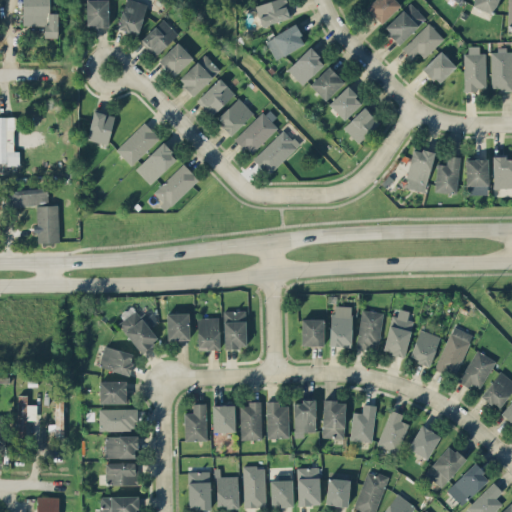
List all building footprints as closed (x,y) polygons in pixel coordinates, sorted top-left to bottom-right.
[(49,0),(22,0),(23,25),(44,25),(44,37),(58,37),(57,12),(49,13),(49,0)] [(86,0),(86,26),(108,26),(108,0),(86,0)] [(137,33),(147,4),(134,0),(125,0),(117,26),(137,33)] [(260,24),(292,18),(287,0),(271,0),(256,3),(260,24)] [(373,0),(366,7),(381,23),(400,5),(395,0),(373,0)] [(493,13),(498,0),(474,0),(472,5),(493,13)] [(383,27),(398,43),(425,18),(411,2),(383,27)] [(140,40),(154,56),(178,34),(163,18),(140,40)] [(423,57),(443,38),(429,22),(401,48),(410,57),(417,51),(423,57)] [(265,40),(275,59),(305,43),(295,24),(265,40)] [(158,60),(173,76),(193,57),(178,41),(158,60)] [(465,91),(476,90),(476,87),(486,87),(485,52),(479,52),(479,45),(464,46),(465,91)] [(287,68),(301,84),(324,63),(310,47),(287,68)] [(491,49),(491,89),(511,88),(511,76),(511,49),(491,49)] [(456,66),(441,50),(422,68),(437,83),(456,66)] [(178,79),(193,95),(220,69),(204,54),(178,79)] [(309,84),(325,100),(344,82),(329,65),(309,84)] [(196,99),(211,115),(234,93),(219,77),(196,99)] [(328,103),(344,119),(362,102),(347,86),(328,103)] [(216,118),(231,134),(253,113),(238,97),(216,118)] [(343,127),(358,143),(379,122),(364,106),(343,127)] [(280,125),(265,109),(234,138),(249,154),(280,125)] [(88,140),(109,143),(113,114),(92,111),(88,140)] [(13,116),(0,115),(0,161),(8,162),(8,165),(19,165),(19,150),(13,150),(13,116)] [(131,165),(159,137),(144,122),(116,149),(131,165)] [(268,174),(299,145),(284,129),(253,158),(268,174)] [(135,168),(150,184),(177,157),(162,142),(135,168)] [(405,188),(426,191),(432,151),(411,148),(405,188)] [(456,193),(460,156),(448,155),(446,164),(437,163),(434,191),(456,193)] [(511,187),(511,156),(492,157),(493,188),(511,187)] [(466,185),(488,185),(487,158),(465,158),(466,185)] [(198,179),(183,163),(153,191),(162,201),(159,204),(165,210),(198,179)] [(14,204),(47,203),(47,187),(14,188),(14,204)] [(14,206),(13,193),(3,193),(3,206),(14,206)] [(58,205),(35,205),(36,232),(37,232),(37,242),(59,241),(58,205)] [(350,346),(352,306),(331,305),(330,345),(350,346)] [(382,350),(403,356),(413,320),(407,318),(409,311),(399,308),(397,315),(392,314),(382,350)] [(118,323),(140,352),(158,338),(135,309),(118,323)] [(379,349),(381,311),(360,309),(357,347),(379,349)] [(246,347),(245,310),(223,310),(224,348),(246,347)] [(189,339),(188,312),(166,313),(167,339),(189,339)] [(197,317),(197,349),(219,348),(219,317),(197,317)] [(301,344),(323,345),(323,318),(301,318),(301,344)] [(472,334),(452,325),(434,368),(454,377),(472,334)] [(429,365),(440,336),(419,328),(409,357),(429,365)] [(134,353),(104,344),(98,366),(128,374),(134,353)] [(469,388),(471,383),(479,388),(495,360),(477,349),(458,381),(469,388)] [(511,390),(511,380),(500,371),(481,394),(498,408),(511,390)] [(127,403),(127,381),(99,380),(99,403),(127,403)] [(36,404),(27,404),(27,394),(18,394),(17,436),(26,436),(26,419),(36,419),(36,404)] [(63,395),(54,395),(55,441),(64,441),(63,395)] [(511,399),(501,412),(511,421),(511,399)] [(267,438),(289,437),(288,405),(279,406),(279,400),(266,401),(267,438)] [(294,437),(304,436),(304,431),(315,431),(314,400),(293,400),(294,437)] [(323,400),(322,437),(343,437),(345,400),(323,400)] [(240,439),(262,438),(261,402),(240,403),(240,439)] [(184,412),(185,440),(206,439),(205,403),(192,403),(193,412),(184,412)] [(371,442),(376,405),(363,403),(362,412),(353,411),(349,438),(371,442)] [(212,404),(212,431),(234,430),(234,404),(212,404)] [(99,408),(99,430),(136,429),(136,408),(99,408)] [(402,413),(390,409),(376,444),(397,453),(408,423),(400,420),(402,413)] [(427,458),(440,435),(420,424),(407,448),(427,458)] [(105,457),(136,457),(136,435),(105,435),(105,457)] [(441,487),(465,459),(448,444),(424,472),(441,487)] [(105,484),(137,484),(137,462),(105,462),(105,484)] [(489,478),(474,462),(446,489),(461,504),(489,478)] [(244,507),(265,506),(264,466),(243,466),(244,507)] [(298,504),(319,504),(319,466),(297,467),(298,504)] [(237,475),(220,476),(220,468),(215,468),(216,507),(238,506),(237,475)] [(375,511),(388,477),(367,469),(354,507),(368,511),(375,511)] [(210,508),(209,470),(187,471),(188,508),(210,508)] [(326,504),(348,505),(349,479),(327,478),(326,504)] [(271,506),(292,506),(292,479),(270,480),(271,506)] [(467,507),(471,511),(493,511),(502,503),(496,497),(502,491),(493,481),(467,507)] [(409,511),(414,505),(396,493),(382,511),(409,511)] [(36,511),(58,511),(59,496),(37,495),(36,511)] [(100,495),(100,511),(136,511),(137,495),(100,495)] [(499,511),(511,511),(511,502),(499,511)]
